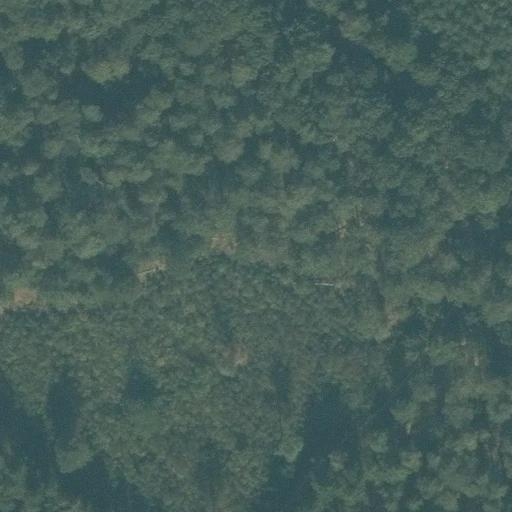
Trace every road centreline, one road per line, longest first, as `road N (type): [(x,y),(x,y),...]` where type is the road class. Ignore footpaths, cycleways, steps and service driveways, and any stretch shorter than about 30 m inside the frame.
road 1 (track): [(511,214),(389,407),(289,477),(269,511)]
road 2 (track): [(286,0),(511,145)]
